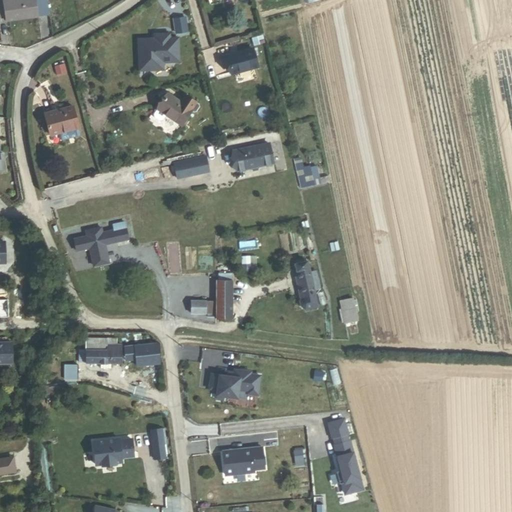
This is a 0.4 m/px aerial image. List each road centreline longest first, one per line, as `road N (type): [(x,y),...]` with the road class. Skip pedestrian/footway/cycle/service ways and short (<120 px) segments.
road 1 (residential): [(187,511),(167,326),(90,324),(36,217)]
road 2 (residential): [(36,217),(17,97),(26,71),(46,50),(130,0)]
road 3 (track): [(348,365),(312,393),(175,399)]
